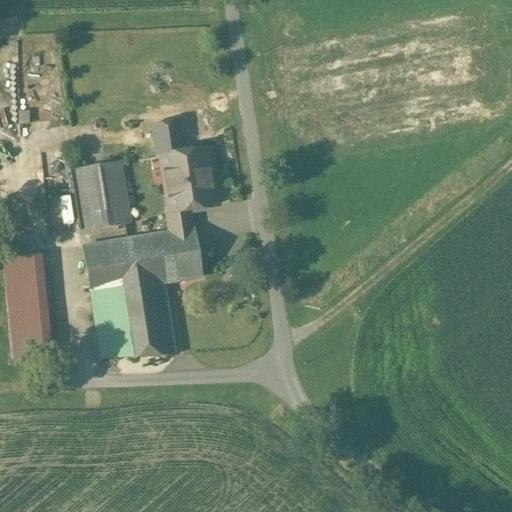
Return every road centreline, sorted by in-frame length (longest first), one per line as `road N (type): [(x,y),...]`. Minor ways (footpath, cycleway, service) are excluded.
road 1 (unclassified): [(422,511),(296,400),(226,0)]
road 2 (track): [(511,166),(285,362)]
